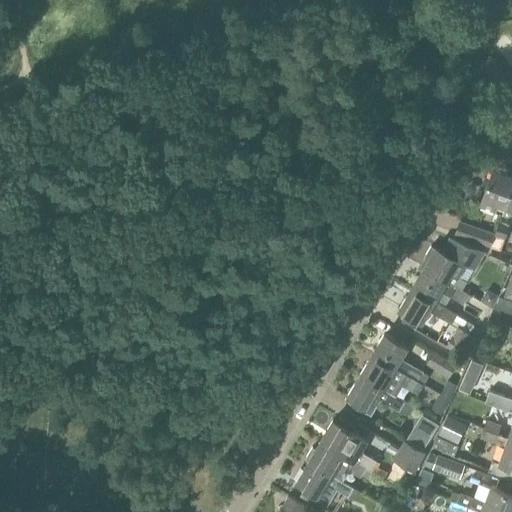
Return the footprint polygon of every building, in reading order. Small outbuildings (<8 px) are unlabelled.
[(498,204),(505,206),(511,187),(511,177),(493,170),(481,204),(496,209),(498,204)] [(511,215),(511,187),(505,206),(502,214),(508,216),(511,215)] [(455,234),(478,243),(491,247),(495,235),(460,222),(455,234)] [(495,235),(491,247),(499,250),(503,238),(505,239),(509,227),(499,223),(495,235)] [(436,247),(435,248),(431,245),(426,254),(430,256),(423,267),(446,281),(459,260),(443,251),(436,247)] [(451,297),(451,296),(457,287),(446,281),(423,267),(411,288),(434,301),(440,291),(451,297)] [(468,294),(461,290),(457,287),(451,296),(463,303),(468,294)] [(440,316),(439,316),(445,307),(434,301),(411,288),(399,309),(422,322),(429,311),(439,317),(440,316)] [(456,314),(445,307),(439,316),(440,316),(451,323),(456,314)] [(438,342),(457,353),(468,334),(458,328),(453,336),(444,331),(438,342)] [(384,333),(372,353),(423,384),(428,376),(422,373),(422,372),(400,359),(408,347),(384,333)] [(360,374),(383,388),(390,377),(418,393),(423,384),(372,353),(360,374)] [(455,365),(434,353),(428,363),(448,375),(455,365)] [(383,388),(360,374),(348,395),(371,409),(378,398),(407,415),(413,406),(405,402),(405,401),(383,388)] [(456,384),(447,379),(439,393),(448,398),(456,384)] [(511,397),(490,390),(486,402),(511,411),(511,397)] [(320,441),(365,468),(370,471),(376,461),(360,452),(367,440),(349,429),(352,425),(336,415),(333,420),(320,441)] [(437,435),(455,444),(464,425),(445,416),(437,435)] [(484,428),(498,434),(501,426),(487,420),(484,428)] [(484,428),(481,437),(495,442),(498,434),(484,428)] [(511,439),(509,438),(500,463),(511,467),(511,439)] [(407,466),(415,471),(426,451),(425,451),(404,439),(399,448),(412,456),(407,466)] [(360,476),(365,468),(320,441),(316,449),(312,447),(305,459),(309,461),(343,481),(349,470),(360,476)] [(412,456),(399,448),(393,459),(407,466),(412,456)] [(436,455),(430,470),(458,480),(463,465),(436,455)] [(353,487),(343,481),(309,461),(296,482),(317,495),(315,499),(327,506),(337,490),(348,496),(353,487)] [(422,468),(415,482),(429,487),(434,472),(422,468)] [(467,506),(482,511),(484,511),(511,511),(511,493),(491,486),(486,501),(461,492),(458,502),(467,506)] [(411,508),(418,491),(408,488),(402,505),(411,508)] [(289,495),(281,509),(286,511),(300,511),(305,505),(289,495)]
